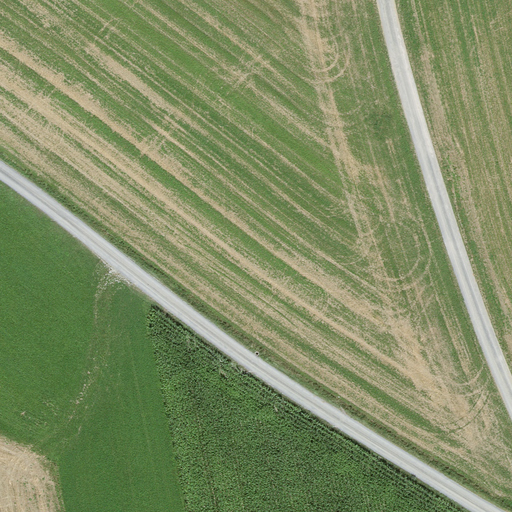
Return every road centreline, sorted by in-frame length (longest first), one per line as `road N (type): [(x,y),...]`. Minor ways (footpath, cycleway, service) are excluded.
road 1 (track): [(0,176),(90,236),(280,392),(502,511)]
road 2 (track): [(511,404),(465,285),(380,0)]
